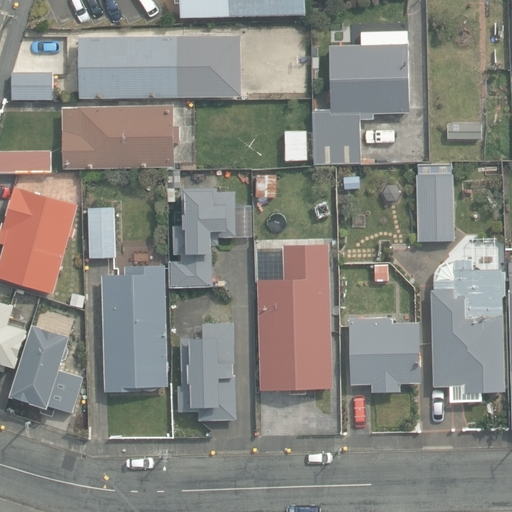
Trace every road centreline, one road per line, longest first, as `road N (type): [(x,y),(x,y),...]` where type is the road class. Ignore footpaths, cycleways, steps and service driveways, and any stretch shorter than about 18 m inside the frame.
road 1 (residential): [(511,484),(152,494)]
road 2 (residential): [(152,494),(0,464)]
